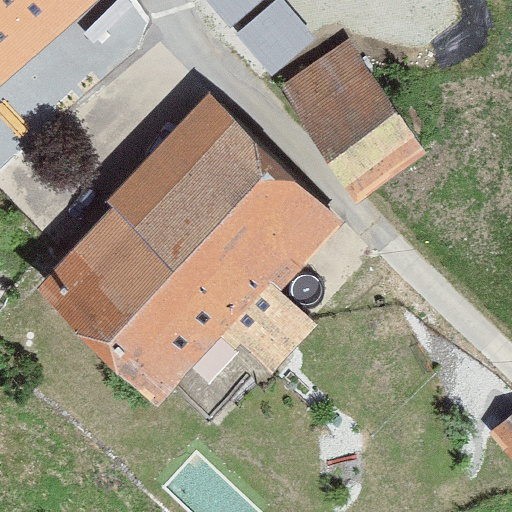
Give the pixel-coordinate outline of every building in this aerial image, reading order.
[(0,0),(0,63),(72,0),(0,0)] [(292,84),(309,111),(374,70),(351,43),(292,84)] [(378,74),(314,114),(369,189),(429,148),(378,74)] [(262,276),(330,204),(223,104),(52,281),(161,384),(228,313),(276,358),(311,322),(262,276)] [(511,413),(495,429),(511,448),(511,413)]
